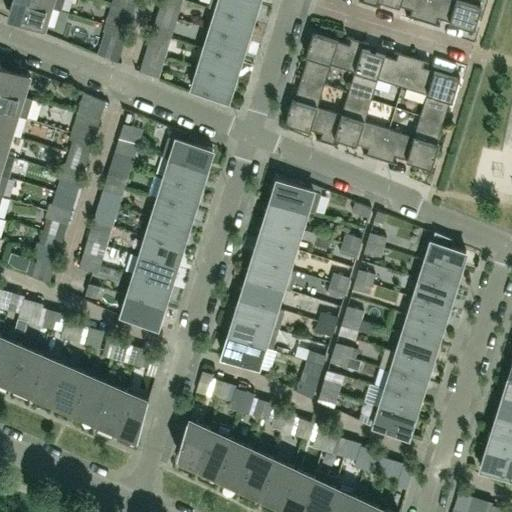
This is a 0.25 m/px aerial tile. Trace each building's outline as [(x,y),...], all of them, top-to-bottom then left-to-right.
[(45,27),(51,6),(30,0),(12,0),(8,15),(45,27)] [(30,0),(51,6),(61,9),(63,0),(30,0)] [(253,20),(258,0),(210,0),(209,6),(216,8),(253,20)] [(428,0),(385,0),(411,8),(409,14),(406,12),(405,14),(422,19),(428,0)] [(473,26),(480,0),(428,0),(422,19),(439,24),(440,23),(436,22),(438,16),(475,28),(476,27),(473,26)] [(247,39),(253,20),(216,8),(210,28),(247,39)] [(115,33),(120,20),(110,17),(106,30),(115,33)] [(125,37),(129,23),(120,20),(115,33),(125,37)] [(165,35),(168,27),(155,23),(152,31),(165,35)] [(241,59),(247,39),(210,28),(204,47),(241,59)] [(163,43),(165,35),(152,31),(150,39),(163,43)] [(355,70),(362,47),(363,47),(364,41),(368,43),(369,41),(347,35),(347,36),(351,37),(349,43),(311,31),(311,32),(314,33),(301,76),(324,84),(330,63),(354,70),(355,70)] [(235,78),(241,59),(204,47),(198,67),(235,78)] [(402,85),(411,55),(394,49),(394,51),(398,52),(396,57),(363,47),(362,47),(355,70),(354,70),(348,91),(371,98),(378,77),(402,85)] [(443,121),(457,78),(460,78),(460,77),(423,66),(424,60),(428,61),(429,60),(411,55),(402,85),(426,93),(420,114),(443,121)] [(156,66),(142,62),(140,69),(153,74),(156,66)] [(0,86),(24,94),(30,74),(0,64),(0,86)] [(228,98),(235,78),(198,67),(192,87),(228,98)] [(317,105),(324,84),(301,76),(287,120),(284,119),(284,120),(321,132),(320,137),(316,136),(316,137),(337,144),(337,143),(334,142),(335,136),(342,112),(341,112),(317,105)] [(33,97),(24,94),(0,86),(0,108),(18,114),(27,117),(33,97)] [(389,127),(365,119),(371,98),(348,91),(341,112),(342,112),(335,136),(368,146),(367,152),(363,151),(363,152),(380,157),(389,127)] [(103,106),(105,99),(87,92),(85,100),(103,106)] [(0,129),(11,133),(18,114),(0,108),(0,129)] [(430,164),(443,121),(420,114),(413,135),(389,127),(380,157),(397,162),(397,161),(393,160),(395,155),(433,166),(433,165),(430,164)] [(82,141),(86,128),(77,125),(73,138),(82,141)] [(91,144),(96,131),(86,128),(82,141),(91,144)] [(0,151),(5,153),(11,133),(0,129),(0,151)] [(134,137),(120,133),(118,141),(131,145),(134,137)] [(207,168),(213,148),(176,136),(176,137),(169,135),(162,155),(170,157),(207,168)] [(129,153),(131,145),(118,141),(115,149),(129,153)] [(15,156),(5,153),(0,151),(0,172),(9,175),(15,156)] [(119,156),(112,168),(124,176),(132,163),(119,156)] [(201,187),(207,168),(170,157),(164,176),(201,187)] [(70,180),(74,167),(65,164),(60,177),(70,180)] [(79,183),(83,170),(74,167),(70,180),(79,183)] [(0,193),(3,195),(9,175),(0,172),(0,193)] [(119,184),(122,176),(108,172),(106,180),(119,184)] [(194,207),(201,187),(164,176),(158,196),(194,207)] [(315,211),(321,192),(323,185),(306,180),(305,186),(277,177),(271,197),(307,208),(307,209),(315,211)] [(117,192),(119,184),(106,180),(103,188),(117,192)] [(188,227),(194,207),(158,196),(152,215),(188,227)] [(301,228),(307,209),(307,208),(271,197),(265,217),(301,228)] [(368,215),(371,207),(358,201),(355,211),(368,215)] [(58,219),(62,206),(52,203),(48,216),(58,219)] [(67,222),(71,209),(62,206),(58,219),(67,222)] [(377,209),(374,218),(383,221),(386,212),(377,209)] [(107,223),(109,215),(96,211),(94,219),(107,223)] [(182,246),(188,227),(152,215),(146,235),(182,246)] [(295,248),(301,228),(265,217),(259,236),(295,248)] [(105,231),(107,223),(94,219),(91,227),(105,231)] [(345,231),(342,241),(359,246),(362,237),(345,231)] [(370,231),(367,240),(384,245),(386,236),(370,231)] [(460,269),(466,250),(450,245),(452,238),(436,232),(433,239),(431,239),(425,258),(460,269)] [(176,266),(182,246),(146,235),(140,254),(176,266)] [(289,267),(295,248),(259,236),(253,256),(289,267)] [(381,255),(384,245),(367,240),(364,250),(381,255)] [(356,256),(359,246),(342,241),(339,251),(356,256)] [(46,258),(50,245),(40,242),(36,255),(46,258)] [(55,261),(59,248),(50,245),(46,258),(55,261)] [(97,254),(84,250),(79,266),(92,270),(97,254)] [(170,285),(176,266),(140,254),(134,274),(170,285)] [(297,269),(289,267),(253,256),(246,275),(283,287),(291,289),(297,269)] [(32,274),(36,260),(30,258),(25,272),(32,274)] [(454,287),(460,269),(425,258),(419,276),(454,287)] [(359,267),(356,277),(372,282),(375,272),(359,267)] [(333,270),(330,281),(347,285),(350,276),(333,270)] [(164,305),(170,285),(134,274),(128,294),(164,305)] [(277,306),(283,287),(246,275),(240,295),(277,306)] [(449,306),(454,287),(419,276),(414,295),(449,306)] [(369,292),(372,282),(356,277),(353,287),(369,292)] [(344,295),(347,285),(330,281),(327,290),(344,295)] [(97,297),(101,285),(88,282),(85,293),(97,297)] [(158,325),(164,305),(128,294),(121,314),(158,325)] [(284,308),(277,306),(240,295),(234,314),(278,328),(284,308)] [(443,324),(449,306),(414,295),(408,313),(443,324)] [(18,317),(28,320),(34,299),(24,296),(18,317)] [(44,302),(34,299),(28,320),(38,323),(44,302)] [(347,304),(344,314),(361,319),(364,309),(347,304)] [(321,309),(318,319),(335,324),(338,314),(321,309)] [(437,342),(443,324),(408,313),(402,332),(437,342)] [(60,336),(70,338),(76,317),(66,314),(60,336)] [(273,347),(278,328),(234,314),(228,334),(265,345),(273,347)] [(358,328),(361,319),(344,314),(341,323),(358,328)] [(85,320),(76,317),(70,338),(79,341),(85,320)] [(332,334),(335,324),(318,319),(315,329),(332,334)] [(99,350),(103,333),(88,330),(85,347),(99,350)] [(432,361),(437,342),(402,332),(396,350),(432,361)] [(102,354),(112,357),(117,335),(107,333),(102,354)] [(258,366),(265,345),(228,334),(222,354),(258,366)] [(0,374),(11,380),(21,344),(22,341),(0,335),(0,374)] [(128,338),(117,335),(112,357),(122,359),(128,338)] [(336,341),(333,351),(349,355),(352,346),(336,341)] [(32,389),(42,353),(43,350),(21,344),(11,380),(32,389)] [(309,348),(306,358),(323,363),(326,353),(309,348)] [(426,379),(432,361),(396,350),(391,368),(426,379)] [(152,351),(145,373),(156,376),(163,355),(152,351)] [(346,365),(349,355),(333,351),(330,360),(346,365)] [(54,398),(64,363),(64,359),(42,353),(32,389),(54,398)] [(320,373),(323,363),(306,358),(303,368),(320,373)] [(75,407),(85,372),(86,369),(64,363),(54,398),(75,407)] [(420,398),(426,379),(391,368),(385,387),(420,398)] [(206,393),(212,372),(203,369),(197,390),(206,393)] [(96,417),(106,381),(107,378),(85,372),(75,407),(96,417)] [(511,395),(511,375),(509,375),(503,393),(511,395)] [(325,377),(322,387),(338,392),(341,382),(325,377)] [(117,426),(127,390),(128,387),(106,381),(96,417),(117,426)] [(229,406),(239,409),(245,389),(235,386),(229,406)] [(363,406),(375,409),(380,390),(368,386),(363,406)] [(335,402),(338,392),(322,387),(319,396),(335,402)] [(414,416),(420,398),(385,387),(379,405),(414,416)] [(254,392),(245,389),(239,409),(248,412),(254,392)] [(138,435),(149,396),(127,390),(117,426),(138,435)] [(511,415),(511,395),(503,393),(497,411),(511,415)] [(408,435),(414,416),(379,405),(376,417),(374,424),(408,435)] [(271,426),(280,429),(287,408),(277,406),(271,426)] [(296,411),(287,408),(280,429),(290,432),(296,411)] [(511,436),(511,415),(497,411),(492,430),(511,436)] [(360,412),(358,418),(374,424),(376,417),(360,412)] [(199,463),(210,428),(211,425),(188,418),(177,453),(199,463)] [(296,437),(311,439),(313,424),(298,423),(296,437)] [(313,445),(322,448),(328,428),(319,425),(313,445)] [(220,473),(231,437),(232,434),(210,428),(199,463),(220,473)] [(338,431),(328,428),(322,448),(332,451),(338,431)] [(511,456),(511,436),(492,430),(486,448),(511,456)] [(241,483),(252,447),(253,444),(231,437),(220,473),(241,483)] [(354,465),(364,468),(370,447),(360,444),(354,465)] [(262,492),(273,457),(273,454),(252,447),(241,483),(262,492)] [(380,450),(370,447),(364,468),(373,470),(380,450)] [(511,456),(486,448),(480,467),(511,477),(511,456)] [(283,502),(293,467),(294,464),(273,457),(262,492),(283,502)] [(406,487),(412,467),(403,464),(397,484),(406,487)] [(303,511),(317,469),(315,469),(314,473),(293,467),(283,502),(303,511)] [(303,511),(327,511),(335,486),(338,476),(317,469),(303,511)] [(351,511),(356,496),(357,493),(335,486),(327,511),(351,511)] [(463,510),(469,490),(460,487),(454,507),(463,510)] [(398,511),(385,508),(388,498),(380,495),(378,502),(374,511),(398,511)] [(374,511),(378,502),(356,496),(351,511),(374,511)] [(489,511),(499,511),(502,506),(492,503),(489,511)]
